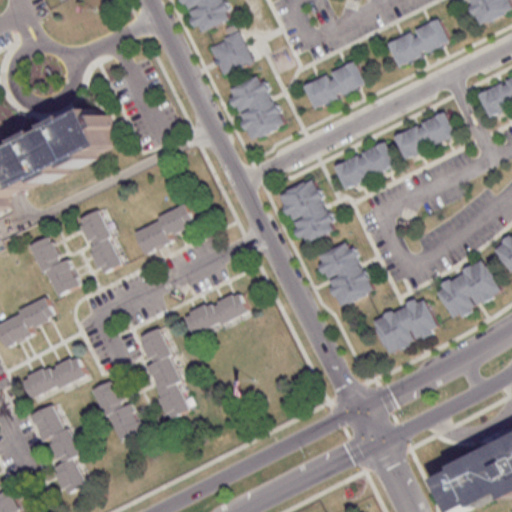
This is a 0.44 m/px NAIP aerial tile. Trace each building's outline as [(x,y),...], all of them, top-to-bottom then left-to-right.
[(185,0),(199,35),(235,20),(227,0),(185,0)] [(511,0),(471,0),(483,26),(511,12),(511,0)] [(456,43),(444,18),(392,41),(403,67),(456,43)] [(223,77),(255,64),(242,32),(210,45),(223,77)] [(371,87),(360,61),(307,83),(318,109),(371,87)] [(290,125),(267,73),(231,89),(254,141),(290,125)] [(0,116),(2,121),(0,121),(0,123),(10,143),(9,144),(13,153),(34,143),(32,140),(52,130),(53,133),(64,128),(62,125),(82,115),(83,118),(103,108),(108,117),(113,114),(119,125),(113,128),(122,145),(102,155),(103,158),(84,167),(82,164),(70,169),(71,172),(54,181),(53,178),(31,188),(30,185),(7,196),(13,206),(0,212),(0,116)] [(396,135),(407,160),(461,137),(450,112),(396,135)] [(337,165),(348,190),(401,167),(391,142),(337,165)] [(339,226),(313,239),(310,232),(305,234),(301,225),(303,224),(300,218),(309,214),(308,211),(299,216),(296,210),(293,211),(289,202),(290,201),(285,192),(292,188),(292,187),(310,177),(311,179),(318,176),(323,185),(324,185),(329,194),(327,195),(333,208),(336,207),(341,217),(336,219),(339,226)] [(137,226),(148,252),(202,229),(191,203),(137,226)] [(82,219),(105,274),(128,264),(104,209),(82,219)] [(85,285),(72,257),(67,259),(56,234),(34,244),(58,297),(85,285)] [(511,263),(505,255),(507,254),(501,248),(510,241),(509,239),(511,236),(511,263)] [(352,241),(326,255),(330,262),(325,264),(330,273),(332,271),(335,277),(344,273),(345,275),(337,279),(340,285),(337,287),(342,296),(343,295),(348,305),(355,301),(356,303),(374,293),(373,292),(380,288),(375,278),(377,277),(372,268),(370,269),(363,256),(365,255),(360,245),(355,248),(352,241)] [(444,289),(459,314),(466,310),(469,314),(477,309),(475,306),(481,303),(476,294),(478,293),(483,301),(489,298),(490,300),(499,295),(498,294),(508,288),(503,281),(504,280),(494,263),(492,264),(487,257),(478,263),(477,262),(469,267),(470,269),(458,277),(456,275),(447,281),(450,285),(444,289)] [(197,335),(253,313),(244,289),(188,312),(197,335)] [(431,297),(444,324),(436,327),(438,332),(429,336),(428,333),(422,336),(418,327),(416,328),(420,337),(414,340),(415,343),(406,347),(405,346),(395,350),(392,343),(390,343),(382,325),(384,324),(380,316),(390,312),(390,310),(399,306),(400,309),(414,302),(413,300),(423,296),(425,300),(431,297)] [(0,319),(0,324),(9,345),(62,321),(52,297),(0,319)] [(197,409),(162,328),(143,335),(156,364),(151,366),(173,419),(197,409)] [(91,376),(82,354),(27,377),(36,398),(91,376)] [(98,388),(122,441),(146,431),(121,377),(98,388)] [(34,414),(47,442),(53,440),(63,463),(57,466),(70,494),(91,485),(78,456),(83,454),(61,402),(34,414)] [(444,477),(453,494),(461,511),(478,504),(481,507),(510,492),(511,496),(511,439),(496,447),(460,466),(459,469),(444,477)] [(24,511),(14,487),(3,492),(0,483),(0,511),(24,511)]
